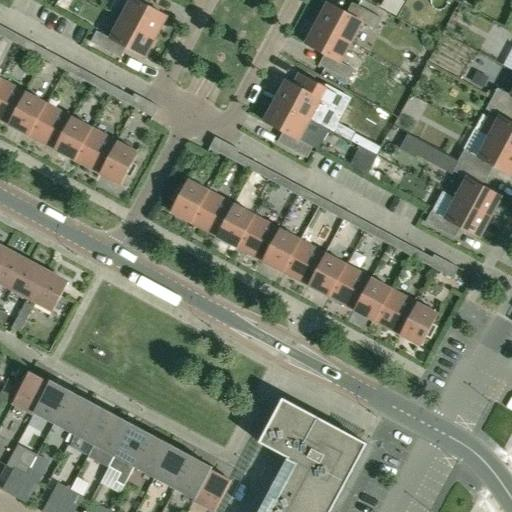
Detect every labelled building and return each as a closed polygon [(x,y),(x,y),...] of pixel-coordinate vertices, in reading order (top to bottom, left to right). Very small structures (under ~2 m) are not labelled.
[(131,0),(122,19),(156,37),(166,16),(143,4),(144,0),(131,0)] [(317,24),(351,42),(362,22),(376,30),(382,18),(358,5),(352,16),(328,3),(317,24)] [(145,57),(156,37),(122,19),(111,39),(97,31),(91,42),(115,55),(121,44),(145,57)] [(340,62),(351,42),(317,24),(306,44),(330,57),(324,68),(348,81),(354,70),(340,62)] [(31,42),(16,34),(12,42),(27,50),(31,42)] [(54,54),(39,46),(35,54),(50,62),(54,54)] [(78,67),(63,59),(59,67),(73,75),(78,67)] [(101,79),(86,71),(82,79),(97,87),(101,79)] [(286,81),(276,101),(310,119),(309,120),(351,142),(356,133),(338,123),(351,98),(326,85),(325,87),(309,79),(309,81),(304,90),(295,85),(286,81)] [(0,120),(7,124),(25,92),(2,80),(0,83),(0,120)] [(124,92),(109,84),(105,92),(120,100),(124,92)] [(497,88),(492,99),(511,109),(511,94),(511,96),(497,88)] [(30,137),(48,104),(25,92),(7,124),(30,137)] [(135,94),(129,105),(153,118),(159,107),(135,94)] [(511,109),(492,99),(486,109),(500,117),(489,137),(511,149),(511,122),(510,122),(511,119),(511,109)] [(276,101),(265,122),(288,134),(283,145),(307,158),(313,147),(299,139),(310,119),(276,101)] [(53,149),(70,116),(48,104),(30,137),(53,149)] [(76,161),(93,128),(70,116),(53,149),(76,161)] [(98,173),(116,141),(93,128),(76,161),(98,173)] [(410,134),(402,149),(416,156),(417,154),(424,141),(410,134)] [(215,137),(210,148),(234,161),(240,150),(215,137)] [(464,149),(459,160),(483,173),(489,163),(511,175),(511,149),(489,137),(479,157),(464,149)] [(116,141),(98,173),(121,185),(126,176),(131,178),(138,165),(133,163),(138,153),(116,141)] [(261,166),(246,158),(242,166),(257,173),(261,166)] [(459,160),(453,171),(467,178),(456,199),(490,217),(501,196),(477,184),(483,173),(459,160)] [(285,178),(270,170),(266,178),(280,186),(285,178)] [(194,225),(211,192),(188,180),(183,190),(178,187),(171,200),(176,202),(171,212),(194,225)] [(308,191),(293,183),(289,190),(304,198),(308,191)] [(216,237),(234,204),(211,192),(194,225),(216,237)] [(331,203),(316,195),(312,203),(327,211),(331,203)] [(431,211),(425,222),(450,235),(456,224),(479,237),(490,217),(456,199),(446,218),(431,211)] [(239,249),(257,216),(234,204),(216,237),(239,249)] [(354,216),(340,208),(335,215),(350,223),(354,216)] [(262,261),(279,228),(257,216),(239,249),(262,261)] [(378,228),(363,220),(359,228),(373,236),(378,228)] [(285,273),(302,241),(279,228),(262,261),(285,273)] [(401,241),(386,233),(382,240),(397,248),(401,241)] [(307,285),(325,253),(302,241),(285,273),(307,285)] [(424,253),(409,245),(405,253),(420,261),(424,253)] [(0,282),(12,289),(27,261),(7,250),(0,264),(0,282)] [(330,298),(347,265),(325,253),(307,285),(330,298)] [(434,254),(428,265),(453,278),(459,268),(434,254)] [(32,300),(48,272),(27,261),(12,289),(32,300)] [(353,310),(370,277),(347,265),(330,298),(353,310)] [(48,272),(32,300),(53,311),(68,283),(48,272)] [(375,322),(393,289),(370,277),(353,310),(375,322)] [(398,334),(416,302),(393,289),(375,322),(398,334)] [(416,302),(398,334),(421,346),(426,336),(431,339),(438,326),(433,324),(438,314),(416,302)] [(19,315),(27,320),(34,307),(26,303),(19,315)] [(20,332),(27,320),(19,315),(12,328),(20,332)] [(50,383),(50,382),(30,372),(13,403),(34,414),(35,412),(50,383)] [(55,423),(72,391),(51,380),(50,382),(50,383),(35,412),(55,423)] [(75,433),(92,402),(72,391),(55,423),(75,433)] [(331,511),(368,444),(283,398),(260,442),(288,458),(258,511),(331,511)] [(95,444),(112,413),(92,402),(75,433),(95,444)] [(115,455),(132,424),(112,413),(95,444),(115,455)] [(135,466),(152,435),(132,424),(115,455),(109,466),(121,472),(117,480),(125,485),(135,466)] [(155,477),(172,445),(152,435),(135,466),(155,477)] [(176,487),(192,456),(172,445),(155,477),(176,487)] [(211,469),(212,469),(213,467),(192,456),(176,487),(195,498),(196,498),(211,469)] [(26,476),(30,468),(18,461),(13,469),(26,476)] [(30,468),(26,476),(38,483),(43,475),(30,468)] [(232,480),(212,469),(211,469),(196,498),(195,498),(194,500),(215,511),(232,480)] [(66,498),(70,490),(58,483),(53,491),(66,498)] [(70,490),(66,498),(78,505),(83,496),(70,490)]
